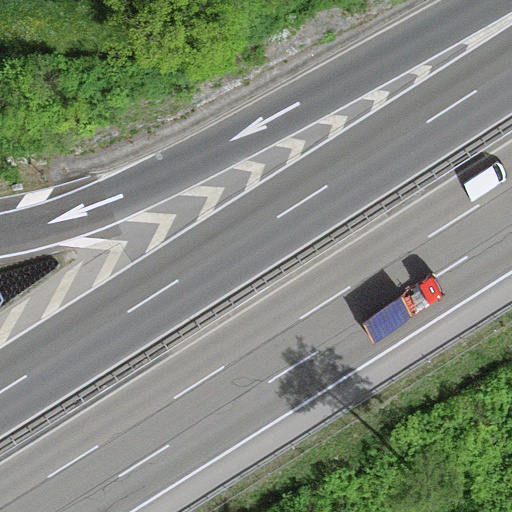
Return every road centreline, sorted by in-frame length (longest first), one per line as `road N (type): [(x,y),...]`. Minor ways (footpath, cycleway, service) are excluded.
road 1 (motorway): [(511,67),(0,391)]
road 2 (motorway): [(24,511),(511,205)]
road 3 (motorway): [(511,27),(289,108),(85,209)]
